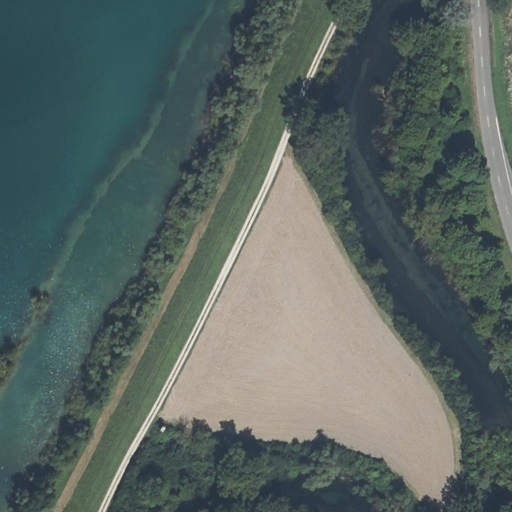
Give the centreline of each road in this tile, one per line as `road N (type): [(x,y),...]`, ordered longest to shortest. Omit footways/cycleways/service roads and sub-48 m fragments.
road 1 (track): [(91,511),(228,264),(344,0)]
road 2 (track): [(76,511),(244,184),(326,0)]
road 3 (track): [(293,0),(194,233),(55,511)]
road 4 (unclassified): [(479,0),(486,108),(511,224)]
